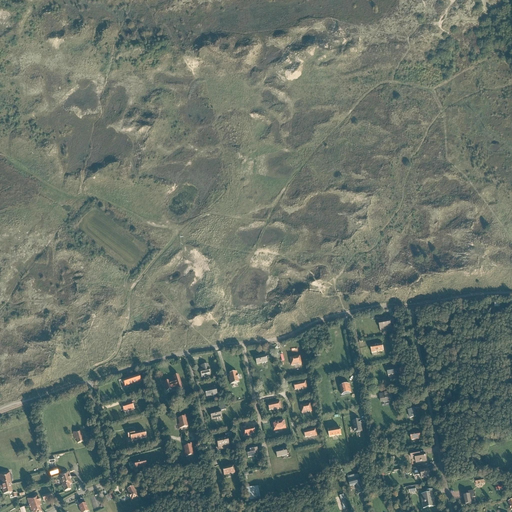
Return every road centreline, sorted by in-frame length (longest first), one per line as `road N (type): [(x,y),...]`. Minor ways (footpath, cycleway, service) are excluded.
road 1 (track): [(243,343),(272,343),(369,309),(511,296)]
road 2 (unclassified): [(451,511),(410,305)]
road 3 (track): [(174,231),(175,240),(132,287),(122,336),(90,381)]
road 4 (residential): [(334,416),(361,409),(345,315)]
